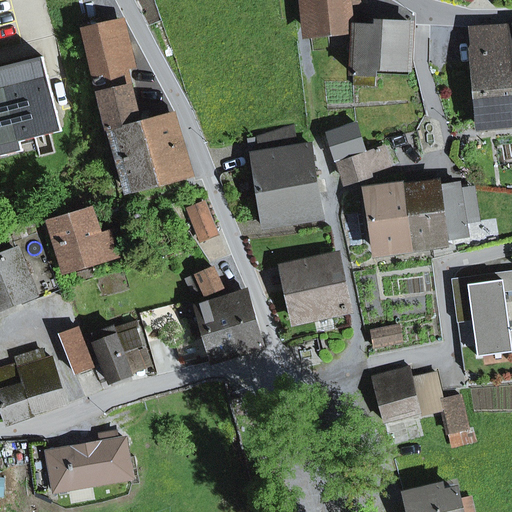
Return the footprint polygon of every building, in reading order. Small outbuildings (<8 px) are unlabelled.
[(299,0),(304,37),(313,36),(309,0),(299,0)] [(309,0),(313,36),(350,32),(347,5),(360,4),(359,0),(309,0)] [(127,70),(137,68),(126,21),(116,24),(127,70)] [(88,47),(96,77),(127,70),(116,24),(85,31),(88,47)] [(375,86),(377,67),(409,69),(411,25),(378,24),(371,24),(371,28),(356,28),(353,85),(375,86)] [(511,24),(471,27),(471,33),(499,31),(501,56),(511,55),(511,54),(511,24)] [(470,48),(477,125),(511,121),(511,64),(511,55),(501,56),(499,31),(471,33),(472,48),(470,48)] [(0,157),(23,151),(21,142),(62,132),(58,113),(44,57),(0,68),(0,157)] [(96,77),(100,96),(131,89),(127,70),(96,77)] [(100,96),(107,132),(139,123),(131,89),(100,96)] [(144,123),(159,181),(193,172),(177,114),(144,123)] [(122,172),(126,189),(159,181),(144,123),(139,123),(107,132),(117,173),(122,172)] [(332,147),(336,160),(365,151),(357,125),(328,134),(332,147)] [(326,149),(332,147),(328,134),(326,126),(319,128),(326,149)] [(258,138),(261,153),(297,147),(294,127),(258,138)] [(252,154),(262,226),(280,222),(312,217),(323,214),(311,145),(297,147),(261,153),(252,154)] [(383,148),(363,154),(364,155),(370,173),(400,164),(391,147),(383,149),(383,148)] [(348,182),(370,175),(370,173),(364,155),(342,163),(348,182)] [(368,196),(376,250),(412,245),(404,190),(401,184),(367,187),(368,196)] [(404,190),(412,245),(467,237),(465,224),(460,190),(459,184),(438,187),(438,186),(424,186),(405,189),(404,190)] [(465,224),(479,221),(473,188),(460,190),(465,224)] [(204,205),(190,211),(202,239),(216,233),(204,205)] [(99,227),(94,229),(88,211),(43,224),(46,235),(57,232),(68,269),(119,255),(112,232),(102,235),(99,227)] [(139,249),(133,227),(122,230),(128,252),(139,249)] [(0,259),(0,308),(58,285),(37,233),(14,242),(18,253),(0,259)] [(285,268),(297,321),(348,310),(336,256),(285,268)] [(204,289),(207,295),(223,288),(213,268),(187,280),(194,294),(204,289)] [(511,344),(505,293),(511,291),(511,271),(501,273),(502,281),(468,285),(473,319),(478,353),(480,353),(510,349),(511,348),(511,344)] [(458,322),(473,319),(468,285),(502,281),(501,273),(467,277),(453,286),(455,304),(458,322)] [(239,351),(263,344),(250,299),(231,305),(229,296),(224,298),(239,351)] [(199,305),(215,358),(239,351),(224,298),(199,305)] [(142,347),(133,322),(94,337),(97,343),(96,344),(111,384),(132,376),(131,373),(124,354),(142,347)] [(399,326),(372,332),(375,348),(403,342),(399,326)] [(76,374),(94,367),(87,347),(83,337),(80,329),(61,335),(76,374)] [(96,344),(97,343),(94,337),(93,333),(83,337),(87,347),(96,344)] [(131,373),(152,366),(145,346),(142,347),(124,354),(131,373)] [(21,368),(46,361),(42,350),(18,358),(21,368)] [(19,369),(25,388),(33,413),(67,402),(53,358),(46,361),(21,368),(19,369)] [(374,378),(386,423),(444,408),(450,433),(469,428),(460,396),(443,400),(436,374),(414,380),(411,368),(374,378)] [(0,396),(25,388),(19,369),(0,375),(0,396)] [(0,398),(8,421),(33,413),(25,388),(0,396),(0,398)] [(117,432),(99,435),(101,443),(49,453),(56,492),(133,478),(126,439),(118,441),(117,432)] [(440,487),(407,495),(411,511),(474,511),(472,499),(458,502),(456,491),(442,494),(440,487)]
